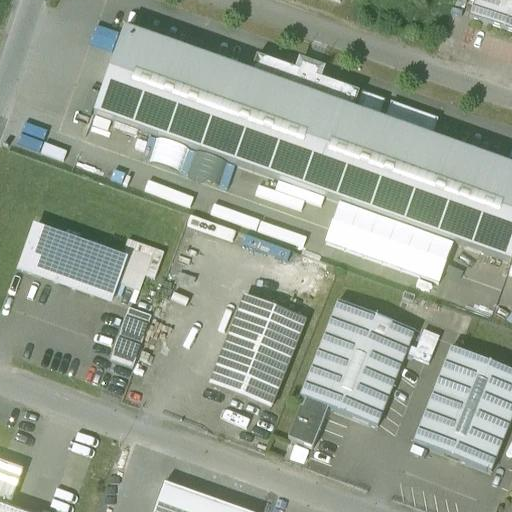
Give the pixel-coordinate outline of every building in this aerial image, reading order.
[(511,0),(476,0),(469,21),(511,36),(511,0)] [(511,172),(250,78),(124,33),(94,118),(510,267),(511,260),(511,172)] [(299,76),(256,60),(250,78),(352,115),(359,97),(315,81),(318,75),(302,69),(299,76)] [(125,264),(34,231),(19,274),(110,306),(125,264)] [(304,324),(245,300),(209,390),(269,413),(304,324)] [(414,337),(337,306),(300,402),(305,404),(328,413),(376,432),(414,337)] [(428,365),(437,339),(422,334),(413,360),(428,365)] [(511,421),(511,375),(451,351),(414,447),(490,477),(511,422),(511,421)] [(305,404),(302,412),(300,412),(287,444),(312,453),(328,413),(305,404)] [(9,511),(23,474),(0,465),(0,511),(9,511)]
